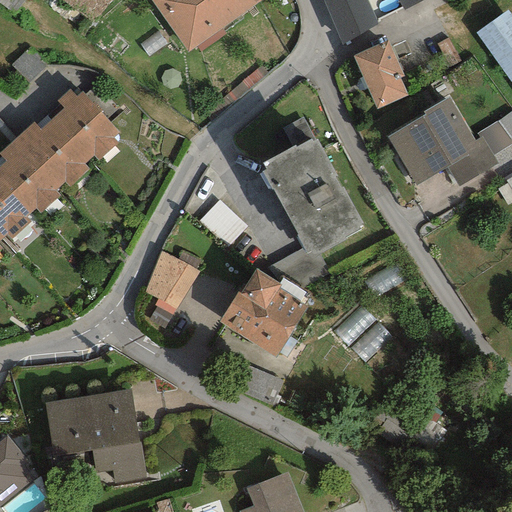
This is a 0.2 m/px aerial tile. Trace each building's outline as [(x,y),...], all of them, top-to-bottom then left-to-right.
[(24,0),(0,0),(0,5),(14,15),(24,0)] [(59,0),(92,20),(112,0),(59,0)] [(150,0),(187,53),(263,0),(262,0),(150,0)] [(322,0),(341,41),(378,23),(366,0),(395,0),(400,10),(422,0),(322,0)] [(511,17),(507,10),(475,33),(511,85),(511,17)] [(387,41),(352,56),(376,110),(407,96),(399,78),(403,76),(387,41)] [(47,66),(30,48),(12,65),(29,83),(47,66)] [(268,73),(261,65),(203,115),(209,123),(268,73)] [(52,119),(88,161),(93,156),(97,161),(117,144),(113,138),(119,133),(83,91),(76,97),(69,89),(56,100),(63,108),(52,119)] [(447,168),(458,187),(497,163),(492,156),(511,144),(511,110),(476,133),(479,138),(474,142),(449,97),(423,112),(424,115),(387,137),(416,186),(447,168)] [(84,164),(88,161),(52,119),(40,130),(33,123),(18,137),(60,186),(65,182),(69,187),(89,169),(84,164)] [(60,186),(18,137),(0,151),(0,156),(5,162),(0,166),(0,179),(30,213),(35,208),(39,213),(59,196),(55,191),(60,186)] [(294,144),(262,162),(266,170),(260,173),(270,191),(272,189),(297,235),(295,236),(305,255),(310,252),(313,257),(345,239),(344,237),(361,228),(359,225),(362,223),(317,140),(313,142),(311,140),(296,148),(294,144)] [(30,213),(0,179),(0,234),(3,238),(7,234),(11,238),(30,221),(26,217),(30,213)] [(246,228),(218,202),(199,224),(227,249),(246,228)] [(198,272),(159,251),(144,293),(175,310),(198,272)] [(280,284),(255,269),(239,293),(237,292),(218,322),(275,357),(307,307),(277,289),(280,284)] [(132,389),(44,404),(53,456),(90,450),(94,473),(112,470),(114,484),(147,478),(132,389)] [(0,511),(2,511),(0,509),(0,506),(38,476),(6,436),(0,441),(0,511)] [(302,511),(287,472),(246,488),(253,505),(238,511),(302,511)] [(155,502),(158,511),(172,511),(168,498),(155,502)]
